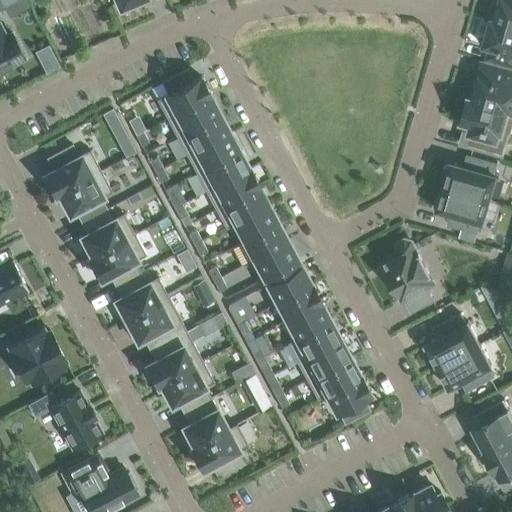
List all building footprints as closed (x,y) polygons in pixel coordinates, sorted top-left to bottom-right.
[(26,0),(13,0),(4,5),(9,16),(18,12),(29,6),(30,6),(26,0)] [(115,0),(119,7),(122,6),(123,10),(136,4),(135,1),(136,0),(115,0)] [(511,0),(499,0),(494,20),(511,25),(511,0)] [(511,25),(494,20),(490,19),(483,45),(495,49),(491,60),(511,66),(511,25)] [(0,69),(24,57),(11,32),(5,35),(0,24),(0,69)] [(60,65),(49,44),(35,51),(46,72),(60,65)] [(481,64),(478,74),(471,98),(511,110),(511,71),(493,66),(483,63),(481,62),(481,64)] [(192,79),(186,68),(161,81),(167,93),(156,98),(166,117),(210,94),(200,75),(192,79)] [(210,94),(166,117),(176,136),(219,113),(210,95),(210,94)] [(511,123),(511,110),(471,98),(468,98),(461,121),(472,124),(471,130),(469,130),(465,145),(502,155),(508,135),(509,135),(511,123)] [(117,117),(112,108),(102,113),(107,122),(117,117)] [(219,113),(176,136),(186,154),(229,131),(219,113)] [(142,130),(135,134),(141,145),(148,141),(142,130)] [(229,131),(186,154),(196,172),(239,149),(229,131)] [(78,155),(71,143),(47,157),(53,168),(44,173),(55,195),(58,193),(101,170),(89,149),(78,155)] [(239,149),(196,172),(205,190),(249,167),(248,166),(239,149)] [(443,184),(442,185),(489,199),(496,175),(494,174),(497,163),(470,155),(467,166),(451,162),(451,161),(449,161),(449,163),(443,184)] [(149,160),(154,171),(162,167),(156,156),(149,160)] [(162,167),(154,171),(160,181),(168,177),(162,167)] [(249,167),(205,190),(215,208),(258,185),(249,167)] [(58,193),(69,213),(75,210),(81,222),(106,208),(100,197),(111,191),(101,170),(58,193)] [(225,227),(268,204),(259,186),(258,185),(215,208),(225,227)] [(481,226),(489,199),(442,185),(442,186),(443,186),(437,207),(436,207),(435,209),(437,210),(438,209),(453,214),(450,225),(477,233),(479,225),(481,226)] [(176,192),(168,196),(174,207),(181,203),(176,192)] [(181,203),(174,207),(180,218),(187,214),(181,203)] [(243,240),(278,222),(268,204),(225,227),(225,228),(234,223),(243,240)] [(106,208),(81,222),(87,232),(80,235),(91,255),(134,232),(123,212),(112,218),(106,208)] [(253,258),(287,240),(278,222),(243,240),(253,258)] [(188,233),(193,243),(201,239),(195,229),(188,233)] [(134,260),(145,254),(134,232),(91,255),(88,257),(100,278),(109,274),(115,284),(140,271),(134,260)] [(193,243),(199,254),(207,250),(201,239),(193,243)] [(401,255),(387,262),(391,269),(386,272),(402,300),(404,299),(411,311),(433,299),(426,287),(433,283),(411,241),(405,239),(399,242),(397,248),(401,255)] [(253,258),(263,277),(297,259),(297,258),(287,240),(253,258)] [(508,251),(503,271),(511,273),(511,252),(510,252),(508,251)] [(12,260),(0,266),(0,303),(27,289),(12,260)] [(266,283),(276,302),(311,283),(311,282),(310,283),(301,265),(300,264),(266,283)] [(215,265),(207,269),(213,280),(220,276),(215,265)] [(119,307),(115,308),(122,322),(168,297),(157,276),(146,282),(140,271),(115,284),(121,295),(114,299),(119,307)] [(226,286),(220,276),(213,280),(219,291),(226,286)] [(286,320),(321,301),(311,283),(276,302),(286,320)] [(122,322),(129,334),(133,332),(137,340),(143,337),(149,348),(185,328),(168,297),(122,322)] [(321,301),(286,320),(295,337),(287,342),(287,343),(330,320),(321,302),(321,301)] [(494,310),(505,330),(511,325),(511,306),(510,302),(494,310)] [(236,323),(244,319),(238,309),(230,313),(236,323)] [(437,366),(479,343),(468,321),(465,323),(460,313),(435,326),(441,336),(427,343),(425,344),(426,346),(426,345),(437,365),(436,365),(437,366)] [(213,314),(196,324),(201,334),(202,336),(220,326),(219,325),(213,314)] [(249,330),(244,319),(236,323),(242,334),(249,330)] [(297,361),(340,338),(330,320),(287,343),(297,361)] [(43,327),(8,346),(10,351),(9,352),(25,382),(30,380),(31,383),(67,364),(65,361),(66,360),(50,330),(46,332),(43,327)] [(155,359),(146,364),(157,385),(160,384),(203,361),(185,328),(149,348),(155,359)] [(350,356),(340,338),(297,361),(306,379),(350,356)] [(479,343),(437,366),(437,367),(438,367),(448,386),(449,388),(451,387),(450,387),(464,379),(469,389),(494,376),(489,366),(491,365),(479,343)] [(256,360),(263,356),(257,345),(250,349),(256,360)] [(263,356),(256,360),(261,370),(269,366),(263,356)] [(316,397),(360,374),(359,373),(359,374),(350,356),(306,379),(316,397)] [(183,411),(211,397),(204,384),(212,379),(203,361),(160,384),(171,404),(177,400),(183,411)] [(260,384),(254,373),(240,381),(246,391),(260,384)] [(338,411),(344,422),(369,409),(363,397),(370,393),(360,374),(316,397),(317,398),(326,394),(335,412),(338,411)] [(275,396),(283,392),(277,381),(269,385),(275,396)] [(36,413),(52,405),(73,446),(103,430),(97,417),(98,416),(91,402),(89,403),(81,389),(59,401),(52,389),(30,401),(36,413)] [(275,396),(281,407),(288,403),(283,392),(275,396)] [(235,421),(226,426),(211,397),(183,411),(184,414),(189,422),(182,426),(193,446),(236,423),(235,421)] [(511,420),(501,400),(474,414),(483,430),(476,434),(485,452),(487,451),(511,437),(511,420)] [(242,462),(235,449),(247,443),(236,423),(193,446),(190,447),(202,469),(211,464),(217,476),(242,462)] [(492,474),(501,470),(509,485),(511,484),(511,437),(487,451),(485,452),(481,454),(492,474)] [(104,511),(138,494),(134,488),(137,486),(129,471),(126,473),(123,466),(103,477),(92,455),(61,472),(73,494),(81,490),(92,511),(104,511)] [(39,477),(34,466),(23,472),(29,483),(39,477)] [(409,493),(419,511),(450,511),(439,490),(435,493),(430,484),(412,493),(411,492),(409,493)] [(419,511),(409,493),(390,503),(395,511),(419,511)] [(395,511),(390,503),(388,504),(389,505),(376,511),(374,511),(373,511),(395,511)]
